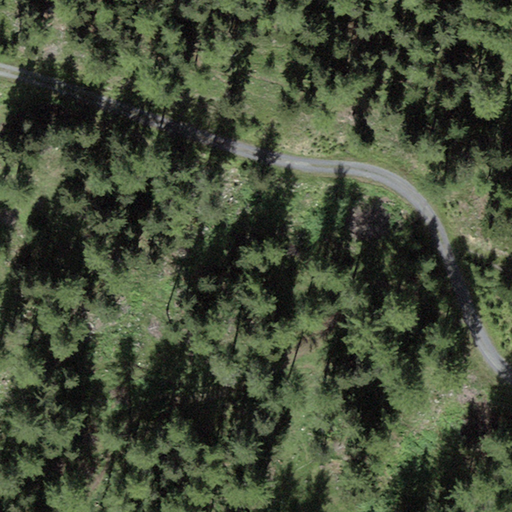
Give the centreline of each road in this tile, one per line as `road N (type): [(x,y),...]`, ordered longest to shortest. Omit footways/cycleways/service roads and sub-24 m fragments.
road 1 (track): [(452,270),(411,185),(0,71)]
road 2 (track): [(66,511),(78,473),(146,400),(190,396),(270,369),(360,297),(429,302),(452,270)]
road 3 (track): [(511,379),(500,375),(452,270)]
